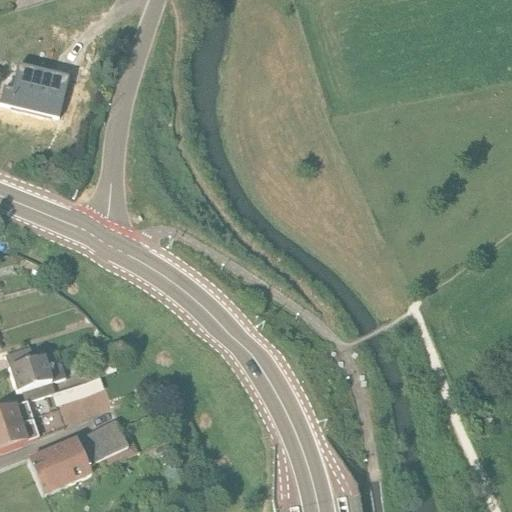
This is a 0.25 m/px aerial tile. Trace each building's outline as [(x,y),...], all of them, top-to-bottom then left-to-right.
[(66,81),(16,70),(6,111),(56,123),(62,98),(66,81)] [(62,98),(56,123),(68,126),(74,101),(62,98)] [(9,256),(0,258),(0,269),(12,266),(9,256)] [(3,358),(8,372),(33,363),(29,350),(3,358)] [(8,372),(7,372),(14,396),(20,394),(24,405),(54,394),(50,385),(64,380),(56,356),(33,363),(8,372)] [(80,386),(114,374),(112,364),(101,368),(100,365),(76,373),(80,386)] [(98,382),(50,396),(54,409),(102,394),(98,382)] [(0,413),(0,454),(37,440),(25,405),(0,413)] [(114,427),(26,464),(41,499),(89,479),(86,472),(99,465),(103,473),(137,457),(127,436),(120,440),(114,427)]
